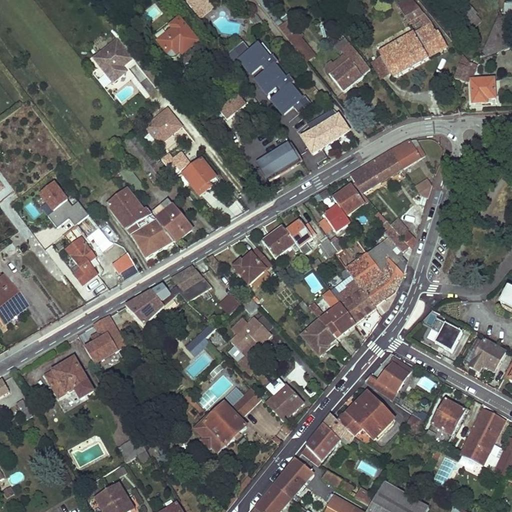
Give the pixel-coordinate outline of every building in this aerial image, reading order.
[(189,0),(187,2),(196,14),(210,3),(207,0),(189,0)] [(263,0),(255,0),(279,29),(284,25),(263,0)] [(409,0),(398,7),(408,25),(418,20),(424,16),(412,0),(409,0)] [(214,8),(210,3),(196,14),(201,19),(214,8)] [(475,13),(468,6),(450,22),(458,30),(462,27),(467,32),(479,21),(474,15),(475,13)] [(511,44),(500,15),(480,60),(511,48),(511,44)] [(418,20),(425,30),(432,26),(424,16),(418,20)] [(299,31),(290,20),(284,25),(279,29),(280,30),(285,26),(293,35),(299,31)] [(159,44),(170,59),(172,60),(174,60),(176,59),(181,55),(184,58),(200,45),(180,21),(171,28),(174,32),(159,44)] [(280,30),(307,64),(315,58),(296,33),(293,35),(285,26),(280,30)] [(392,78),(394,81),(430,62),(429,60),(425,53),(442,43),(432,26),(425,30),(379,56),(381,60),(392,78)] [(339,40),(335,35),(328,41),(332,46),(335,47),(337,46),(339,44),(339,43),(339,40)] [(258,87),(284,121),(305,105),(258,44),(253,48),(245,38),(222,56),(250,93),(258,87)] [(126,70),(136,62),(118,40),(91,61),(105,78),(99,83),(106,92),(129,74),(126,70)] [(425,53),(429,60),(446,51),(442,43),(425,53)] [(372,74),(351,46),(342,53),(346,58),(334,67),(332,65),(328,68),(327,73),(331,78),(344,95),(372,74)] [(471,66),(463,56),(460,66),(455,80),(465,84),(466,81),(470,70),(471,66)] [(382,84),(392,78),(381,60),(372,66),(382,84)] [(470,70),(466,81),(468,82),(470,77),(474,79),(478,67),(472,65),(471,66),(470,70)] [(472,82),(474,106),(486,105),(486,100),(497,100),(495,81),(472,82)] [(216,108),(226,124),(248,110),(238,94),(216,108)] [(146,125),(159,147),(184,132),(171,110),(146,125)] [(289,139),(303,163),(350,133),(335,111),(310,126),(314,133),(301,141),(297,134),(289,139)] [(297,134),(301,141),(314,133),(310,126),(297,134)] [(240,132),(247,140),(250,137),(244,129),(240,132)] [(124,147),(156,187),(168,177),(148,151),(136,137),(124,147)] [(258,165),(270,183),(303,163),(289,139),(288,138),(287,139),(279,145),(282,151),(258,165)] [(393,152),(404,169),(422,158),(418,152),(421,150),(415,141),(412,141),(393,152)] [(165,165),(151,148),(148,151),(168,177),(172,174),(165,165)] [(371,165),(382,182),(404,169),(393,152),(371,165)] [(165,165),(172,174),(176,170),(169,162),(165,165)] [(184,177),(201,199),(220,184),(203,162),(184,177)] [(355,181),(364,193),(382,182),(371,165),(352,176),(355,181)] [(418,188),(424,197),(429,199),(434,186),(429,179),(418,188)] [(341,206),(349,217),(367,205),(366,203),(370,201),(364,193),(355,181),(350,185),(352,187),(335,199),(341,206)] [(90,218),(78,203),(73,208),(55,184),(35,199),(59,230),(71,221),(76,228),(90,218)] [(320,194),(324,201),(331,196),(327,190),(320,194)] [(110,208),(129,232),(153,216),(150,211),(144,215),(128,194),(110,208)] [(158,223),(176,245),(184,239),(182,237),(192,229),(170,202),(154,214),(159,221),(158,223)] [(335,230),(337,234),(354,223),(349,217),(341,206),(325,217),(327,219),(335,230)] [(15,209),(8,213),(26,244),(34,240),(15,209)] [(379,213),(375,217),(387,231),(391,227),(379,213)] [(134,240),(147,262),(176,245),(158,223),(153,216),(129,232),(134,240)] [(335,230),(327,219),(320,223),(328,235),(335,230)] [(399,220),(392,226),(402,238),(409,231),(399,220)] [(317,236),(308,225),(305,228),(302,222),(287,232),(300,250),(305,256),(312,250),(308,244),(314,240),(313,238),(317,236)] [(115,234),(108,224),(101,229),(108,239),(115,234)] [(391,238),(404,253),(411,247),(402,238),(392,226),(391,227),(387,231),(386,232),(391,238)] [(265,242),(279,259),(293,247),(297,253),(300,250),(287,232),(285,228),(265,242)] [(402,238),(411,247),(413,250),(417,240),(409,231),(402,238)] [(321,242),(317,236),(313,238),(314,240),(308,244),(312,250),(322,243),(321,242)] [(332,243),(339,252),(345,248),(338,238),(332,243)] [(387,242),(402,258),(404,253),(391,238),(387,242)] [(66,252),(81,271),(74,277),(84,288),(99,276),(90,264),(97,259),(81,239),(66,252)] [(318,248),(324,255),(329,252),(333,257),(339,252),(332,243),(330,239),(318,248)] [(337,299),(357,326),(378,311),(376,308),(397,292),(405,277),(404,276),(408,264),(402,258),(387,242),(379,248),(378,247),(349,271),(352,276),(358,284),(337,299)] [(29,253),(41,264),(49,255),(37,244),(29,253)] [(359,244),(354,248),(360,257),(365,253),(359,244)] [(107,252),(121,273),(134,265),(124,250),(117,246),(107,252)] [(235,268),(250,285),(273,265),(259,250),(244,263),(243,261),(235,268)] [(209,265),(217,274),(224,268),(214,256),(209,259),(212,263),(209,265)] [(323,264),(319,259),(311,265),(315,269),(323,264)] [(329,271),(323,264),(315,269),(321,277),(329,271)] [(173,280),(183,291),(205,279),(194,268),(173,280)] [(313,272),(305,277),(314,294),(323,289),(313,272)] [(0,320),(4,326),(27,309),(4,278),(2,279),(0,276),(0,320)] [(285,289),(290,285),(282,276),(277,280),(280,283),(284,288),(285,289)] [(358,284),(352,276),(332,292),(337,299),(358,284)] [(205,279),(183,291),(192,300),(212,288),(205,279)] [(127,307),(145,325),(164,307),(165,306),(161,302),(172,296),(163,286),(127,307)] [(511,289),(510,289),(502,305),(511,311),(511,289)] [(322,321),(338,339),(357,326),(337,299),(332,292),(325,297),(335,312),(322,321)] [(230,295),(220,304),(231,317),(240,308),(230,295)] [(244,306),(252,315),(260,307),(252,299),(244,306)] [(311,308),(304,301),(301,304),(308,313),(312,309),(311,308)] [(324,312),(317,303),(311,308),(312,309),(319,317),(324,312)] [(145,325),(150,331),(169,313),(164,307),(145,325)] [(277,326),(267,314),(258,322),(269,333),(277,326)] [(125,345),(110,318),(102,323),(107,331),(107,332),(120,352),(126,349),(125,345)] [(258,322),(255,319),(249,325),(244,320),(233,329),(238,335),(230,342),(242,354),(246,358),(247,359),(259,347),(272,336),(258,322)] [(303,337),(321,357),(330,349),(328,347),(338,339),(322,321),(321,320),(303,337)] [(438,320),(432,331),(440,336),(435,345),(452,354),(463,335),(438,320)] [(102,323),(96,326),(101,335),(107,331),(102,323)] [(196,361),(210,346),(206,342),(215,333),(209,327),(186,351),(196,361)] [(97,344),(88,350),(96,363),(102,359),(104,362),(120,352),(107,332),(107,331),(101,335),(94,339),(97,344)] [(464,361),(472,366),(484,345),(476,340),(464,361)] [(484,368),(494,374),(506,353),(486,342),(484,345),(472,366),(470,368),(480,374),(484,368)] [(239,364),(252,376),(254,375),(258,370),(257,369),(247,359),(246,358),(239,364)] [(48,377),(60,398),(76,388),(83,399),(94,392),(76,360),(48,377)] [(366,381),(397,403),(402,396),(397,393),(412,372),(394,361),(383,376),(379,381),(371,376),(366,381)] [(371,376),(379,381),(383,376),(376,371),(371,376)] [(424,376),(419,386),(430,392),(435,382),(424,376)] [(279,379),(268,389),(276,398),(287,387),(279,379)] [(3,381),(0,382),(0,399),(11,393),(3,381)] [(268,404),(285,423),(304,404),(287,387),(276,398),(268,404)] [(369,394),(340,425),(355,438),(356,438),(364,430),(376,441),(396,421),(369,394)] [(18,404),(24,414),(30,411),(24,401),(18,404)] [(418,433),(445,448),(467,412),(446,401),(427,433),(420,429),(418,433)] [(264,408),(281,426),(285,423),(268,404),(264,408)] [(227,446),(228,448),(248,428),(226,406),(206,425),(207,426),(227,446)] [(476,464),(482,466),(507,422),(485,410),(461,456),(464,457),(476,464)] [(404,426),(407,428),(407,429),(417,434),(418,433),(420,429),(423,424),(412,415),(404,426)] [(325,426),(341,441),(344,439),(351,443),(355,438),(340,425),(332,418),(325,426)] [(207,426),(198,434),(204,440),(202,442),(210,451),(212,449),(218,455),(227,446),(207,426)] [(302,455),(320,467),(343,443),(341,441),(325,426),(302,455)] [(493,471),(495,472),(509,479),(511,471),(511,437),(510,437),(493,471)] [(119,449),(126,462),(145,451),(138,438),(119,449)] [(434,449),(430,461),(436,463),(440,452),(434,449)] [(152,459),(148,452),(139,457),(143,464),(152,459)] [(464,457),(461,462),(474,469),(476,464),(464,457)] [(291,501),(315,475),(297,461),(276,487),(291,501)] [(495,472),(493,475),(507,483),(508,481),(509,479),(495,472)] [(323,480),(338,489),(344,481),(329,473),(323,480)] [(385,485),(427,508),(432,499),(391,475),(385,485)] [(135,511),(137,511),(121,485),(110,492),(121,511),(135,511)] [(427,511),(429,509),(427,508),(385,485),(371,509),(369,511),(427,511)] [(12,487),(4,492),(8,498),(16,493),(12,487)] [(257,510),(259,511),(281,511),(291,501),(276,487),(257,510)] [(362,489),(356,500),(371,509),(377,499),(362,489)] [(121,511),(110,492),(96,501),(103,511),(121,511)] [(330,506),(326,511),(363,511),(361,511),(360,511),(359,511),(357,510),(357,509),(350,505),(349,506),(342,502),(343,500),(332,495),(327,504),(330,506)]
